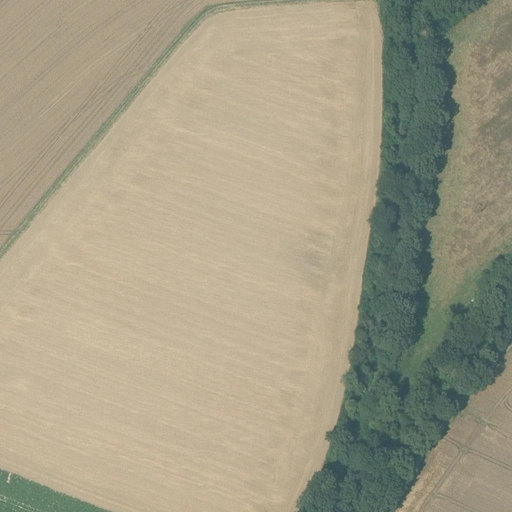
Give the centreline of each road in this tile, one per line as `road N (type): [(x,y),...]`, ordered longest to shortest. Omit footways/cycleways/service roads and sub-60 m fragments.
road 1 (unknown): [(330,511),(377,387),(419,130),(408,0)]
road 2 (track): [(0,267),(213,21),(237,1),(296,0)]
